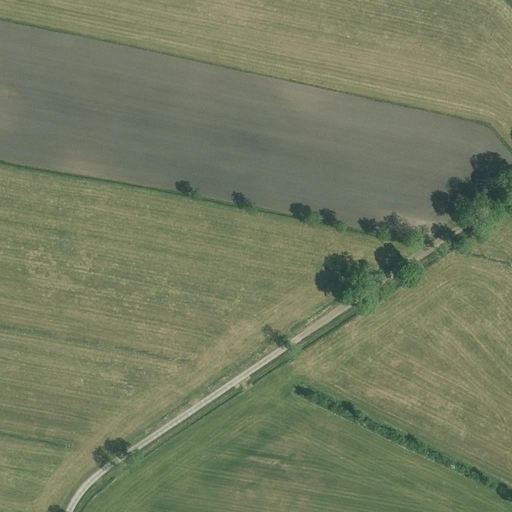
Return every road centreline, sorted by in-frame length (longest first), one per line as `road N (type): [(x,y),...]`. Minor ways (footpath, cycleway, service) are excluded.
road 1 (unclassified): [(70,511),(96,478),(298,337)]
road 2 (track): [(298,337),(511,193)]
